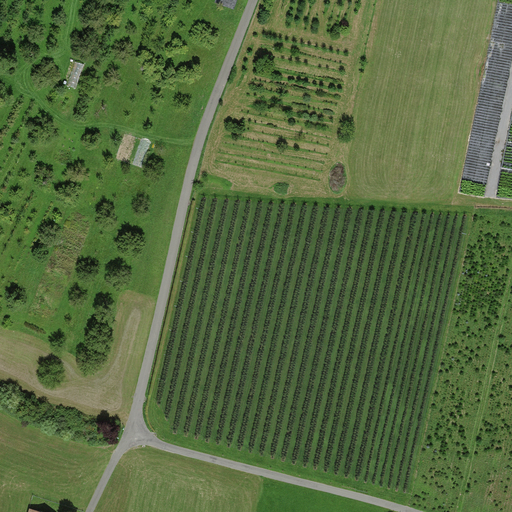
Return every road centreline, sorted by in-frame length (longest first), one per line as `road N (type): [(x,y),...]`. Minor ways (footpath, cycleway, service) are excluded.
road 1 (unclassified): [(128,437),(201,142),(254,0)]
road 2 (unclassified): [(410,511),(128,437)]
